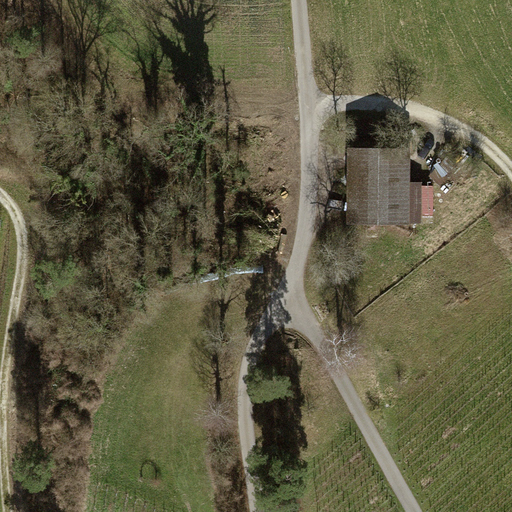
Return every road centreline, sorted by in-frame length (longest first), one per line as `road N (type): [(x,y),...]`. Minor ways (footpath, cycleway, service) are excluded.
road 1 (unclassified): [(299,0),(314,171),(294,278),(265,310),(247,363),(257,511)]
road 2 (track): [(9,511),(1,411),(25,256),(18,213),(0,194)]
road 3 (track): [(294,278),(416,511)]
road 4 (track): [(511,177),(487,140),(397,103),(309,107)]
